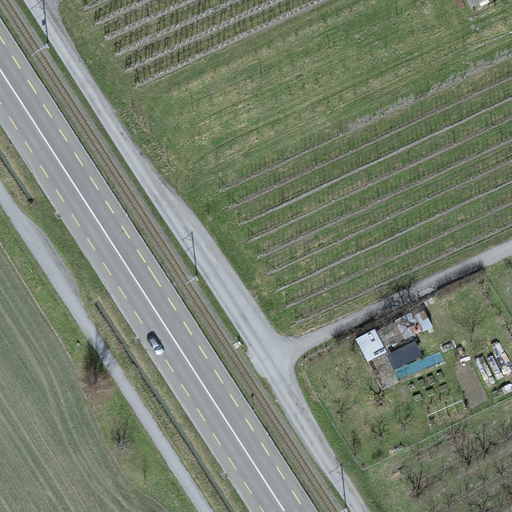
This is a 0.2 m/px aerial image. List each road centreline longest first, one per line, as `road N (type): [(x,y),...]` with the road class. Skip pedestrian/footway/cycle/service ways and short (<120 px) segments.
road 1 (primary): [(0,67),(286,511)]
road 2 (unclassified): [(269,360),(36,0)]
road 3 (unclassified): [(0,190),(207,511)]
road 4 (unclassified): [(269,360),(511,246)]
road 5 (unclassified): [(361,511),(269,360)]
